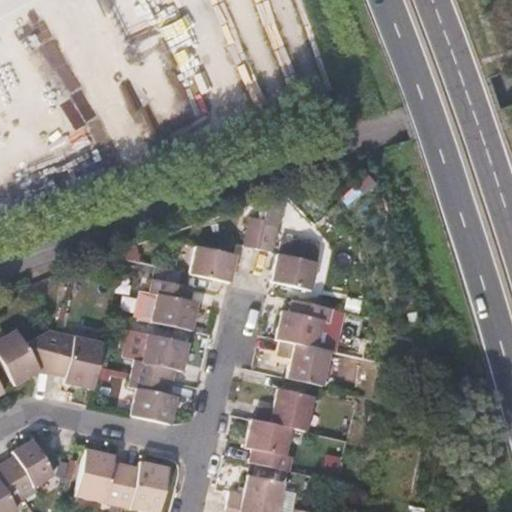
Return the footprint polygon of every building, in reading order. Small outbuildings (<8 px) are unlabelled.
[(244,244),(256,246),(263,216),(251,213),(244,244)] [(263,216),(256,246),(271,250),(278,219),(263,216)] [(276,251),(270,279),(280,282),(320,291),(330,244),(285,235),(284,235),(283,236),(282,236),(281,237),(280,238),(280,239),(278,251),(276,251)] [(235,254),(195,245),(189,273),(229,282),(235,254)] [(191,286),(150,276),(147,291),(154,292),(148,319),(189,329),(195,301),(188,299),(191,286)] [(281,338),(318,346),(324,318),(331,320),(334,305),(292,297),(289,310),(283,308),(277,337),(281,338)] [(38,369),(49,372),(58,331),(45,328),(22,342),(13,328),(0,335),(0,364),(12,384),(38,369)] [(58,331),(49,372),(63,375),(61,384),(91,390),(97,364),(102,341),(58,331)] [(134,358),(131,371),(170,379),(173,367),(180,369),(186,342),(146,333),(141,360),(134,358)] [(318,346),(281,338),(278,354),(290,357),(286,376),(324,384),(332,349),(318,346)] [(168,392),(170,379),(131,371),(128,383),(133,384),(127,413),(167,422),(174,393),(168,392)] [(255,417),(290,425),(305,428),(312,394),(277,386),(272,404),(258,402),(255,417)] [(290,425),(255,417),(250,416),(244,444),(251,446),(248,459),(250,459),(288,468),(291,453),(284,451),(290,425)] [(2,461),(23,496),(36,488),(34,484),(52,472),(30,438),(10,450),(13,454),(2,461)] [(114,505),(123,463),(111,461),(113,455),(83,449),(73,496),(114,505)] [(136,466),(123,463),(114,505),(144,511),(157,511),(167,467),(137,460),(136,466)] [(12,503),(23,496),(2,461),(0,462),(0,511),(13,511),(17,510),(12,503)] [(227,504),(263,511),(277,511),(284,482),(247,474),(243,491),(231,488),(227,504)]
